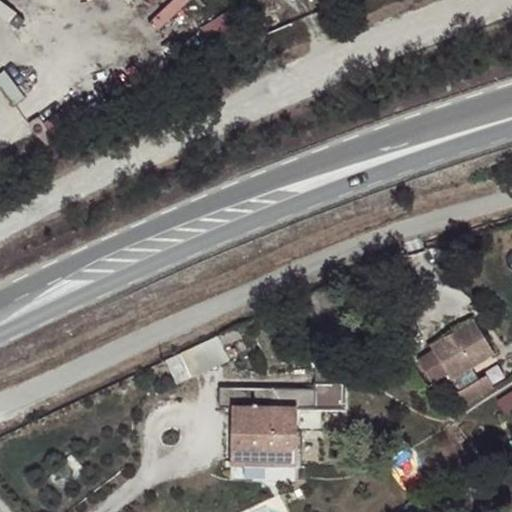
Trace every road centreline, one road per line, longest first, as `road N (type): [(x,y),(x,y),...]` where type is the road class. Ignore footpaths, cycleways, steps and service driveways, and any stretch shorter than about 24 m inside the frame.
road 1 (secondary): [(0,346),(164,263),(511,123)]
road 2 (unclassified): [(0,411),(327,267),(511,211)]
road 3 (secondary): [(511,112),(284,179),(0,297)]
road 4 (unclassified): [(0,225),(471,0)]
